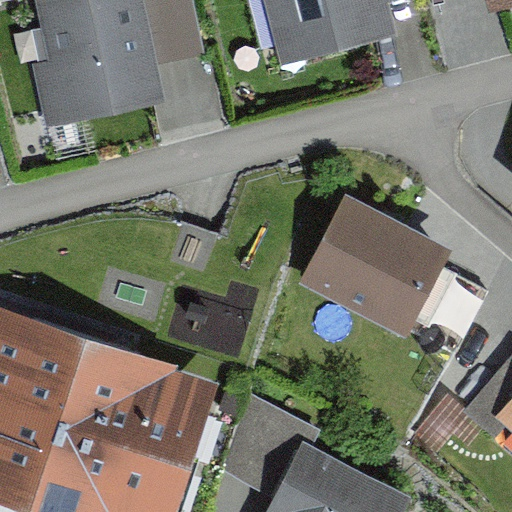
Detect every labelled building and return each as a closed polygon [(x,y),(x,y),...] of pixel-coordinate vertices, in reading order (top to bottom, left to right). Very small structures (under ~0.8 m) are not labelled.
[(152,91),(132,0),(84,0),(48,8),(60,66),(39,71),(47,110),(69,105),(70,108),(152,91)] [(202,0),(159,0),(164,54),(207,51),(202,0)] [(380,22),(374,0),(278,0),(290,46),(310,41),(312,48),(328,52),(350,46),(362,35),(360,27),(380,22)] [(402,324),(440,251),(348,204),(310,277),(402,324)] [(4,326),(0,338),(0,477),(104,511),(153,511),(194,389),(4,326)] [(494,434),(511,414),(511,412),(511,413),(484,389),(466,410),(494,434)] [(307,426),(247,395),(241,414),(298,444),(307,426)] [(389,511),(396,500),(307,454),(277,511),(389,511)]
